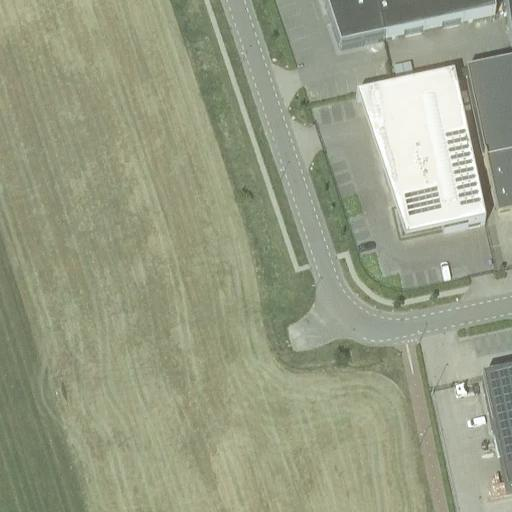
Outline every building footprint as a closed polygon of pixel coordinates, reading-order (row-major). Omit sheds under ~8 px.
[(320,0),(338,53),(382,44),(384,44),(384,43),(493,20),(490,0),(320,0)] [(511,0),(502,0),(511,54),(511,53),(511,0)] [(511,66),(464,77),(482,162),(482,163),(495,225),(511,221),(511,66)] [(418,84),(417,71),(391,73),(392,86),(418,84)] [(371,96),(354,100),(356,105),(403,245),(442,237),(483,228),(452,79),(371,96)] [(511,376),(480,384),(505,498),(511,496),(511,376)]
